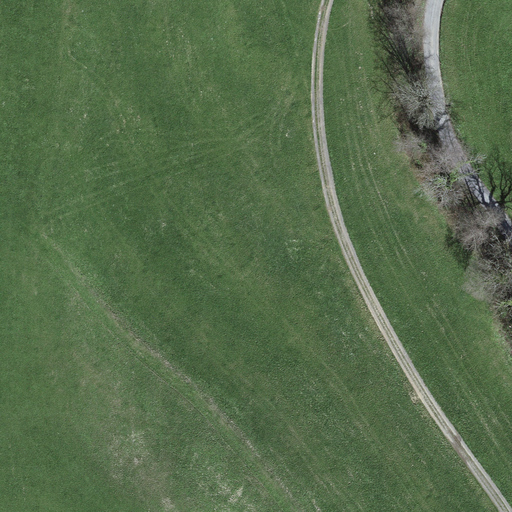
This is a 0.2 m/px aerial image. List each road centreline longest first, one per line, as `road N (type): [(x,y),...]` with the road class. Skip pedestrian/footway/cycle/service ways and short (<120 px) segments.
road 1 (track): [(340,0),(323,97),(349,248),(413,373),(500,511)]
road 2 (track): [(47,249),(190,393),(289,511)]
road 3 (track): [(435,0),(425,18),(436,97),(458,154),(511,228)]
